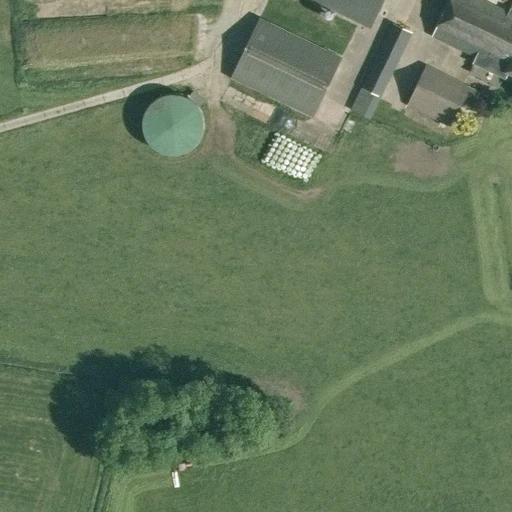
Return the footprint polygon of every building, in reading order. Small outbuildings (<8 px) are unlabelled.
[(310,0),(371,29),(384,0),(310,0)] [(451,0),(433,37),(511,75),(511,15),(479,0),(451,0)] [(229,78),(312,117),(341,57),(259,17),(229,78)] [(173,23),(63,28),(64,54),(175,49),(173,23)] [(351,110),(371,120),(382,99),(381,98),(412,34),(393,24),(374,64),(361,88),(362,88),(351,110)] [(407,105),(452,127),(462,103),(473,108),(480,93),(425,66),(407,105)] [(142,124),(142,126),(143,129),(143,132),(144,134),(145,137),(146,139),(148,141),(149,143),(151,145),(153,147),(155,149),(157,150),(160,152),(162,153),(165,154),(167,154),(170,155),(172,155),(175,155),(178,154),(180,154),(183,153),(185,152),(188,151),(190,150),(192,148),(194,146),(196,144),(198,142),(199,140),(200,138),(202,135),(202,133),(203,130),(203,127),(204,125),(204,122),(203,119),(203,117),(202,114),(201,112),(200,109),(198,107),(197,105),(195,103),(193,101),(191,99),(189,98),(186,97),(184,96),(181,95),(179,94),(176,94),(174,94),(171,94),(168,94),(166,94),(163,95),(161,96),(158,97),(156,99),(154,100),(152,102),(150,104),(148,106),(147,108),(145,111),(144,113),(144,116),(143,118),(143,121),(142,124)] [(271,111),(268,119),(287,127),(291,118),(271,111)]
